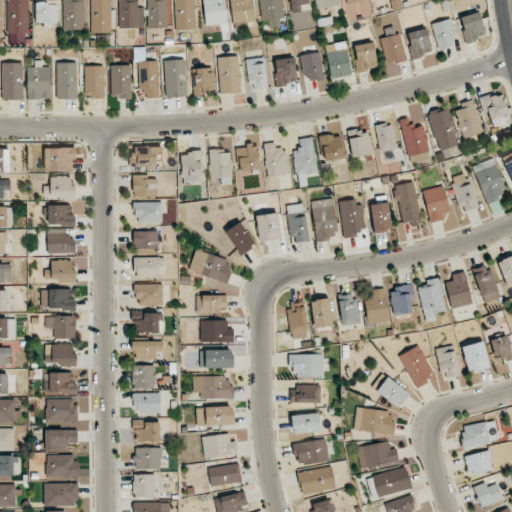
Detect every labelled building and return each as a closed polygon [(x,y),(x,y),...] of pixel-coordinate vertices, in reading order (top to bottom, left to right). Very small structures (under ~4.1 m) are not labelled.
[(27,0),(6,0),(8,45),(24,45),(24,34),(29,34),(27,0)] [(35,0),(36,23),(43,23),(43,27),(57,26),(56,0),(35,0)] [(62,0),(63,30),(84,29),(83,0),(62,0)] [(90,0),(90,32),(111,32),(111,0),(90,0)] [(138,7),(137,0),(118,0),(118,28),(143,28),(143,7),(138,7)] [(147,0),(148,28),(167,28),(166,0),(147,0)] [(194,0),(173,0),(175,30),(195,29),(194,0)] [(203,0),(205,25),(226,24),(224,0),(203,0)] [(256,21),(252,0),(229,0),(234,25),(256,21)] [(258,0),(261,20),(283,18),(281,0),(258,0)] [(289,0),(290,13),(301,12),(301,8),(309,7),(308,0),(289,0)] [(315,0),(317,9),(339,5),(337,0),(315,0)] [(466,41),(486,36),(478,11),(459,17),(466,41)] [(432,23),(437,48),(457,45),(451,19),(432,23)] [(406,33),(413,58),(433,53),(426,28),(406,33)] [(386,65),(406,59),(399,33),(379,38),(386,65)] [(326,44),(329,77),(350,75),(346,42),(326,44)] [(354,45),(356,70),(377,68),(374,42),(354,45)] [(324,78),(319,52),(300,55),(306,82),(324,78)] [(218,57),(219,93),(240,93),(239,56),(218,57)] [(267,88),(263,57),(246,59),(251,90),(267,88)] [(297,82),(293,57),(273,60),(277,86),(297,82)] [(165,97),(186,96),(185,59),(164,60),(165,97)] [(138,62),(139,90),(145,90),(145,98),(159,97),(158,61),(138,62)] [(22,63),(1,63),(2,100),(23,100),(22,63)] [(76,99),(77,63),(56,63),(56,99),(76,99)] [(103,65),(84,66),(84,98),(104,97),(103,65)] [(111,98),(131,97),(130,65),(110,65),(111,98)] [(26,67),(28,99),(51,98),(49,66),(26,67)] [(213,94),(213,68),(194,68),(195,94),(213,94)] [(479,99),(484,114),(488,113),(493,128),(511,122),(501,92),(479,99)] [(463,138),(483,132),(473,101),(454,107),(463,138)] [(425,114),(443,153),(461,145),(446,109),(439,111),(437,108),(425,114)] [(421,122),(410,125),(408,117),(398,120),(410,162),(416,161),(414,155),(429,151),(421,122)] [(395,149),(392,123),(375,125),(378,151),(395,149)] [(372,152),(367,128),(347,133),(352,157),(372,152)] [(320,136),(323,161),(343,158),(340,134),(320,136)] [(318,174),(312,137),(299,139),(301,149),(292,150),(296,177),(318,174)] [(263,143),(267,177),(288,175),(285,147),(275,148),(275,142),(263,143)] [(239,172),(260,169),(256,144),(236,147),(239,172)] [(129,167),(154,166),(154,146),(134,147),(135,154),(129,154),(129,167)] [(44,171),(74,171),(74,147),(44,148),(44,171)] [(0,171),(9,171),(9,148),(0,148),(0,171)] [(208,151),(209,178),(225,178),(225,184),(231,184),(230,150),(208,151)] [(202,176),(201,152),(180,153),(181,177),(202,176)] [(484,202),(505,196),(495,159),(473,165),(484,202)] [(451,177),(461,212),(477,207),(467,173),(451,177)] [(157,196),(157,179),(147,179),(147,174),(132,175),(133,196),(157,196)] [(75,198),(75,186),(71,186),(71,177),(50,176),(49,186),(43,186),(43,197),(75,198)] [(10,190),(10,179),(0,179),(0,196),(4,197),(3,190),(10,190)] [(401,223),(410,222),(411,226),(421,224),(413,181),(394,185),(401,223)] [(444,212),(449,211),(443,185),(422,191),(430,223),(446,219),(444,212)] [(312,200),(315,240),(337,238),(333,198),(312,200)] [(339,201),(342,238),(359,236),(358,228),(362,228),(360,199),(339,201)] [(135,223),(162,223),(162,201),(135,202),(135,223)] [(372,232),(391,231),(389,202),(370,204),(372,232)] [(292,243),(308,241),(303,203),(286,205),(292,243)] [(13,206),(0,205),(0,225),(12,226),(13,206)] [(48,205),(47,225),(73,226),(73,205),(48,205)] [(281,240),(279,213),(257,215),(258,241),(281,240)] [(254,245),(241,222),(226,230),(238,254),(254,245)] [(47,253),(71,253),(71,228),(46,229),(47,253)] [(133,231),(134,249),(158,248),(157,231),(133,231)] [(188,271),(227,283),(231,271),(225,269),(228,260),(195,249),(188,271)] [(511,284),(511,255),(496,262),(507,287),(511,284)] [(135,277),(162,277),(162,257),(134,257),(135,277)] [(75,281),(76,268),(71,268),(72,260),(50,260),(50,269),(44,269),(44,281),(75,281)] [(0,282),(11,282),(11,263),(0,263),(0,282)] [(499,296),(487,264),(471,270),(484,302),(499,296)] [(453,280),(445,282),(451,309),(472,303),(464,271),(451,275),(453,280)] [(445,312),(438,280),(417,284),(423,316),(445,312)] [(162,284),(136,284),(136,305),(162,304),(162,284)] [(393,316),(414,313),(411,286),(390,289),(393,316)] [(0,287),(0,309),(8,310),(8,287),(0,287)] [(74,289),(41,289),(41,309),(74,309),(74,289)] [(364,292),(366,323),(388,322),(386,291),(364,292)] [(356,294),(339,295),(341,325),(358,324),(356,294)] [(196,312),(227,311),(226,295),(196,295),(196,312)] [(314,329),(333,325),(328,298),(310,301),(314,329)] [(302,303),(286,306),(291,339),(308,336),(302,303)] [(163,312),(133,313),(133,332),(164,332),(163,312)] [(54,338),(76,338),(75,315),(53,316),(54,338)] [(0,338),(16,338),(16,318),(0,317),(0,338)] [(200,342),(233,342),(233,329),(227,329),(227,320),(200,320),(200,342)] [(495,356),(502,354),(505,362),(511,359),(511,354),(506,335),(490,340),(495,356)] [(163,350),(163,340),(131,341),(131,351),(135,351),(136,360),(156,360),(155,351),(163,350)] [(468,372),(490,366),(482,341),(461,347),(468,372)] [(72,344),(44,345),(45,366),(76,365),(76,352),(72,352),(72,344)] [(400,354),(414,389),(429,382),(426,375),(431,373),(420,345),(400,354)] [(459,374),(453,345),(436,348),(442,377),(459,374)] [(11,348),(0,347),(0,365),(5,366),(5,357),(11,357),(11,348)] [(200,368),(233,368),(232,350),(200,350),(200,368)] [(322,354),(290,354),(290,377),(322,377),(322,354)] [(132,388),(153,388),(153,365),(132,365),(132,388)] [(0,393),(8,393),(8,373),(0,372),(0,393)] [(75,394),(75,373),(44,372),(43,393),(75,394)] [(195,399),(234,398),(234,386),(230,386),(230,376),(195,377),(195,399)] [(409,393),(386,377),(376,392),(399,407),(409,393)] [(291,385),(290,402),(319,403),(320,386),(291,385)] [(160,412),(160,393),(133,393),(133,412),(160,412)] [(45,399),(46,422),(76,422),(76,398),(45,399)] [(0,399),(0,421),(18,422),(18,408),(15,408),(15,399),(0,399)] [(196,407),(197,426),(233,425),(232,406),(196,407)] [(356,408),(353,430),(392,434),(394,412),(356,408)] [(291,432),(319,432),(319,414),(290,414),(291,432)] [(464,447),(498,440),(494,420),(460,427),(464,447)] [(159,422),(134,421),(134,442),(159,442),(159,422)] [(0,450),(14,450),(14,429),(0,428),(0,450)] [(77,429),(44,430),(45,445),(41,445),(41,450),(67,450),(67,443),(77,443),(77,429)] [(236,441),(230,442),(229,433),(201,437),(204,459),(238,454),(236,441)] [(329,461),(325,437),(292,442),(296,466),(329,461)] [(395,448),(389,450),(387,441),(356,447),(361,469),(398,461),(395,448)] [(160,447),(134,448),(134,468),(161,468),(160,447)] [(469,476),(492,470),(487,450),(464,456),(469,476)] [(0,475),(15,476),(15,455),(0,454),(0,475)] [(46,477),(76,477),(76,454),(46,455),(46,477)] [(208,466),(210,484),(240,482),(239,464),(208,466)] [(297,473),(302,495),(336,488),(331,466),(297,473)] [(412,488),(405,466),(366,478),(372,499),(412,488)] [(133,497),(155,497),(154,474),(133,475),(133,497)] [(503,498),(496,483),(487,487),(485,482),(472,488),(481,508),(503,498)] [(77,506),(77,483),(43,483),(43,506),(77,506)] [(15,484),(0,484),(0,506),(16,506),(15,484)] [(231,511),(248,507),(243,491),(214,498),(217,511),(231,511)] [(387,511),(413,511),(410,496),(385,502),(387,511)] [(332,511),(330,499),(312,503),(314,511),(312,511),(332,511)] [(160,511),(161,502),(133,502),(133,511),(160,511)]
